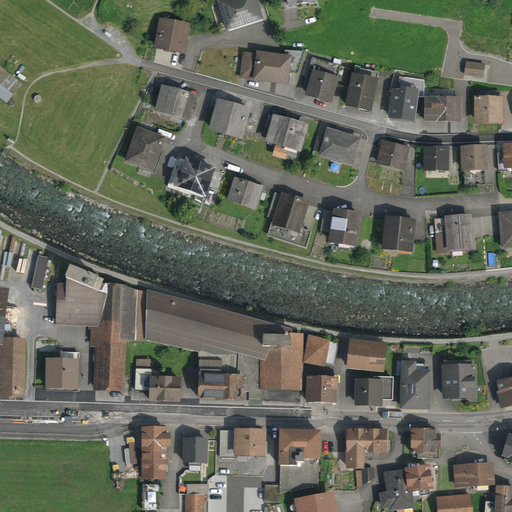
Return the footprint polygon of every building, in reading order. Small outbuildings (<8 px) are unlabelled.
[(228,0),(220,2),(228,32),(263,24),(256,0),(228,0)] [(316,0),(284,0),(286,8),(317,4),(316,0)] [(191,27),(160,22),(155,52),(186,57),(191,27)] [(258,52),(257,57),(244,55),(241,75),(285,81),(289,57),(258,52)] [(485,68),(469,66),(468,76),(484,78),(485,68)] [(0,70),(0,103),(6,108),(22,87),(0,70)] [(335,77),(314,70),(308,92),(329,99),(335,77)] [(375,81),(355,76),(348,105),(369,110),(375,81)] [(191,96),(164,87),(158,108),(184,116),(191,96)] [(415,94),(396,91),(392,112),(412,115),(415,94)] [(498,95),(477,95),(477,122),(498,122),(498,95)] [(457,97),(425,97),(426,120),(457,120),(457,97)] [(247,109),(219,101),(211,127),(239,135),(247,109)] [(304,126),(275,117),(269,139),(298,148),(304,126)] [(162,138),(138,130),(128,160),(151,168),(162,138)] [(357,139),(329,131),(323,153),(351,161),(357,139)] [(407,150),(383,144),(379,164),(403,170),(407,150)] [(483,146),(464,147),(465,170),(483,169),(483,146)] [(445,151),(427,151),(427,170),(445,170),(445,151)] [(211,171),(189,163),(180,188),(202,196),(211,171)] [(259,188),(236,180),(229,201),(252,208),(259,188)] [(306,205),(283,197),(274,223),(297,231),(306,205)] [(511,212),(502,214),(504,246),(511,245),(511,212)] [(358,217),(336,214),(331,243),(353,246),(358,217)] [(473,219),(439,221),(440,254),(475,252),(473,219)] [(413,222),(387,220),(384,250),(411,252),(413,222)] [(38,262),(32,294),(44,296),(50,264),(38,262)] [(109,288),(69,271),(66,283),(58,285),(54,328),(97,332),(109,288)] [(0,285),(0,335),(3,336),(8,287),(0,285)] [(146,294),(117,290),(109,306),(97,332),(95,395),(128,395),(128,343),(146,343),(198,354),(259,362),(258,345),(245,322),(146,294)] [(3,336),(0,335),(0,392),(21,393),(23,337),(3,336)] [(285,348),(262,347),(260,390),(301,392),(305,336),(286,335),(285,348)] [(341,343),(308,337),(306,350),(339,356),(341,343)] [(387,350),(348,345),(346,362),(385,367),(387,350)] [(78,362),(49,361),(48,388),(77,389),(78,362)] [(473,366),(445,367),(446,396),(474,395),(473,366)] [(417,369),(403,369),(403,407),(432,407),(432,375),(419,376),(417,369)] [(138,370),(137,377),(150,379),(151,372),(138,370)] [(511,381),(498,386),(505,409),(511,406),(511,381)] [(181,383),(150,383),(150,404),(181,404),(181,383)] [(244,383),(200,383),(200,404),(243,404),(244,383)] [(339,384),(308,384),(308,407),(339,407),(339,384)] [(386,386),(358,385),(358,408),(385,409),(386,386)] [(165,430),(144,430),(144,455),(165,454),(165,430)] [(263,430),(236,430),(236,454),(263,454),(263,430)] [(386,431),(350,430),(349,465),(361,466),(361,449),(385,450),(386,431)] [(316,434),(282,433),(281,464),(297,465),(297,458),(315,458),(316,434)] [(437,433),(413,433),(412,451),(437,451),(437,433)] [(205,440),(187,439),(187,461),(205,461),(205,440)] [(165,454),(144,455),(144,479),(165,479),(165,454)] [(489,464),(456,468),(458,485),(491,482),(489,464)] [(426,466),(406,469),(410,495),(430,492),(426,466)] [(411,505),(410,495),(406,469),(386,473),(389,493),(382,494),(384,506),(390,505),(391,509),(411,505)] [(496,511),(511,511),(511,487),(498,487),(496,511)] [(334,511),(331,495),(297,501),(299,511),(334,511)] [(202,511),(203,496),(187,496),(186,511),(202,511)] [(469,511),(469,496),(438,498),(439,511),(469,511)]
